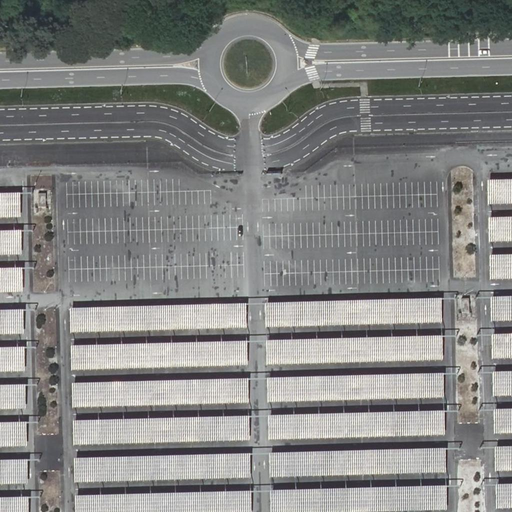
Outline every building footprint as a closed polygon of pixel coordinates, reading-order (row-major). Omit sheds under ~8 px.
[(511,179),(487,181),(488,205),(511,204),(511,179)] [(19,194),(0,194),(0,218),(20,218),(19,194)] [(511,216),(491,217),(492,241),(511,240),(511,216)] [(20,231),(0,231),(0,256),(20,256),(20,231)] [(511,254),(491,255),(492,279),(511,278),(511,254)] [(20,269),(0,269),(0,293),(21,293),(20,269)] [(511,295),(493,296),(493,320),(511,319),(511,295)] [(441,298),(266,303),(267,327),(441,322),(441,298)] [(246,304),(71,309),(72,333),(246,328),(246,304)] [(22,310),(0,311),(0,335),(22,335),(22,310)] [(511,333),(493,334),(493,358),(511,357),(511,333)] [(441,336),(266,340),(267,364),(441,360),(441,336)] [(245,341),(71,346),(72,370),(246,365),(245,341)] [(23,348),(0,348),(0,372),(24,372),(23,348)] [(511,371),(495,372),(496,396),(511,395),(511,371)] [(443,373),(269,378),(269,402),(443,398),(443,373)] [(248,379),(74,384),(74,408),(248,403),(248,379)] [(23,385),(0,385),(0,410),(24,410),(23,385)] [(511,408),(495,409),(496,433),(511,432),(511,408)] [(443,411),(269,416),(269,440),(443,435),(443,411)] [(248,417),(74,421),(74,446),(248,441),(248,417)] [(25,423),(0,423),(0,448),(25,447),(25,423)] [(511,445),(497,446),(498,471),(511,470),(511,445)] [(445,448),(271,453),(271,477),(445,472),(445,448)] [(250,454),(76,459),(76,483),(250,478),(250,454)] [(26,460),(0,460),(0,484),(26,484),(26,460)] [(511,483),(497,484),(498,508),(511,507),(511,483)] [(445,486),(271,491),(271,511),(370,511),(445,510),(445,486)] [(250,511),(250,491),(76,496),(75,511),(250,511)] [(26,511),(26,498),(0,498),(0,511),(26,511)]
